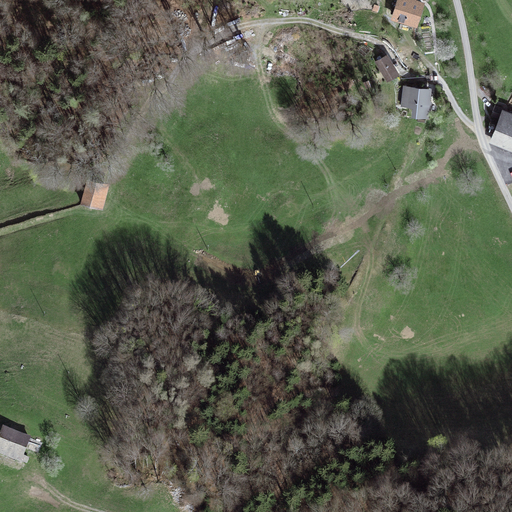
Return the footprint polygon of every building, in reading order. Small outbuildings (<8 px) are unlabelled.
[(398,0),(393,17),(415,24),(423,1),(420,0),(398,0)] [(376,62),(387,80),(397,74),(386,55),(376,62)] [(430,102),(427,101),(428,89),(404,86),(402,106),(415,107),(414,115),(429,117),(430,102)] [(511,117),(502,114),(504,109),(495,105),(491,115),(501,119),(492,141),(511,148),(511,117)] [(87,179),(81,203),(98,207),(104,183),(87,179)] [(3,429),(0,435),(0,453),(19,461),(28,438),(3,429)] [(19,461),(21,461),(30,439),(28,438),(19,461)]
